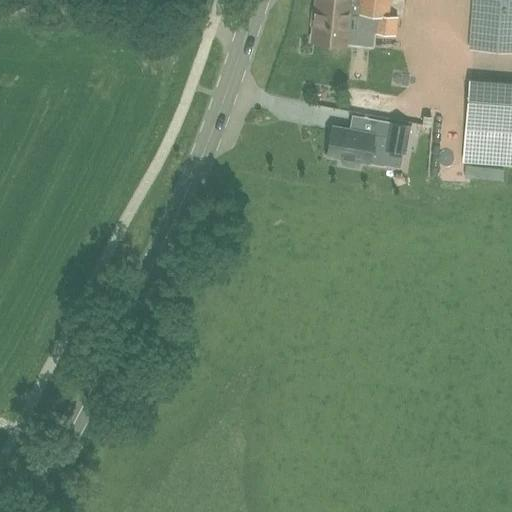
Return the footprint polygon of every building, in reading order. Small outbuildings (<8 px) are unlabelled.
[(387,16),(389,0),(358,0),(358,1),(349,0),(316,0),(312,42),(344,45),(348,11),(357,11),(357,14),(374,16),(372,33),(394,36),(396,17),(387,16)] [(511,0),(475,0),(472,50),(511,52),(511,0)] [(511,164),(511,84),(469,81),(463,161),(511,164)] [(386,121),(382,150),(405,154),(410,125),(386,121)] [(368,163),(373,135),(332,127),(326,156),(368,163)]
